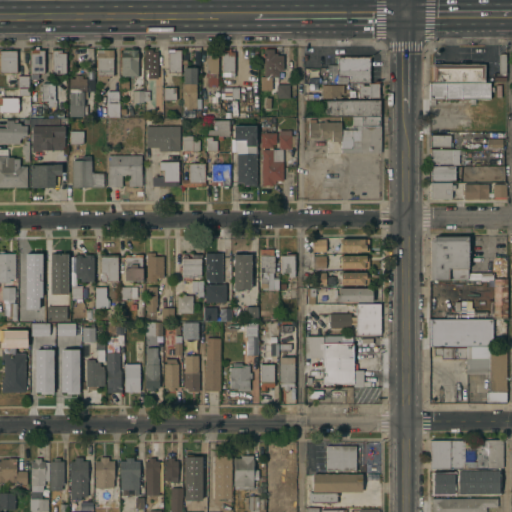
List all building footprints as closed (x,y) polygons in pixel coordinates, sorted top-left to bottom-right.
[(38,49),(44,48),(44,72),(37,72),(37,78),(31,78),(31,47),(34,47),(34,45),(38,45),(38,47),(38,49)] [(234,76),(229,76),(229,73),(228,73),(228,71),(221,71),(221,48),(227,48),(227,47),(230,47),(230,50),(234,50),(234,76)] [(113,74),(96,74),(96,48),(113,48),(113,74)] [(137,75),(121,75),(121,51),(122,51),(122,48),(137,48),(137,75)] [(144,77),(144,67),(145,67),(145,48),(156,48),(157,68),(157,77),(144,77)] [(180,72),(168,72),(168,48),(180,48),(180,72)] [(283,69),(280,69),(280,70),(278,70),(278,76),(271,76),(271,89),(260,89),(260,75),(264,75),(263,48),(273,48),(273,52),(276,52),(276,54),(282,54),(283,69)] [(16,71),(0,71),(0,49),(16,49),(16,71)] [(51,73),(52,49),(61,49),(61,52),(65,52),(65,73),(51,73)] [(217,71),(217,85),(205,85),(205,71),(206,71),(206,54),(217,54),(217,71)] [(327,83),(327,63),(336,63),(337,55),(369,55),(369,83),(358,83),(327,83)] [(430,81),(433,81),(433,63),(484,63),(484,81),(489,81),(489,82),(430,83),(430,81)] [(196,107),(191,107),(191,108),(190,108),(190,116),(183,116),(183,97),(182,97),(182,82),(183,82),(183,66),(196,66),(196,107)] [(28,86),(17,85),(17,74),(28,74),(28,86)] [(69,115),(69,77),(74,77),(74,74),(81,74),(81,77),(86,77),(86,78),(93,78),(94,89),(86,90),(86,95),(83,95),(83,115),(69,115)] [(54,82),(54,92),(56,92),(56,104),(47,104),(47,99),(42,100),(41,89),(39,89),(39,85),(42,85),(42,82),(54,82)] [(430,99),(430,83),(489,82),(489,85),(494,85),(494,90),(489,90),(489,98),(475,98),(475,99),(470,99),(470,98),(435,98),(435,99),(430,99)] [(289,96),(276,96),(276,94),(275,94),(275,89),(277,89),(277,83),(289,83),(289,96)] [(380,83),(380,85),(378,85),(378,93),(380,93),(380,96),(368,96),(368,94),(362,94),(362,97),(358,97),(358,83),(369,83),(380,83)] [(341,85),(320,85),(320,99),(341,99),(341,85)] [(175,98),(163,98),(163,86),(175,86),(175,98)] [(305,98),(305,92),(310,92),(310,88),(315,88),(315,92),(317,92),(317,98),(305,98)] [(107,115),(106,90),(118,90),(118,101),(119,101),(119,107),(119,113),(119,115),(107,115)] [(142,100),(142,102),(132,102),(132,90),(142,90),(148,90),(148,100),(142,100)] [(18,107),(20,107),(20,111),(0,111),(0,96),(18,96),(18,107)] [(380,100),(380,116),(352,117),(352,115),(318,115),(317,103),(316,103),(316,100),(316,99),(380,98),(380,100)] [(380,116),(380,151),(341,151),(341,140),(331,140),(331,137),(320,137),(320,136),(309,136),(309,118),(315,118),(315,121),(318,121),(318,120),(323,120),(323,119),(326,119),(326,121),(341,121),(341,128),(357,128),(357,125),(352,125),(352,117),(380,116)] [(19,142),(0,142),(0,126),(5,126),(5,119),(13,119),(13,121),(20,121),(20,124),(24,124),(24,118),(29,118),(29,125),(26,125),(26,134),(22,134),(19,139),(19,142)] [(156,132),(144,133),(144,118),(156,118),(156,132)] [(229,134),(222,135),(222,138),(218,138),(218,134),(208,134),(208,128),(212,128),(212,119),(229,119),(229,134)] [(64,149),(41,149),(41,150),(31,150),(31,124),(64,124),(64,149)] [(178,151),(178,126),(144,127),(144,148),(157,148),(157,151),(178,151)] [(254,127),(254,145),(245,145),(245,139),(233,139),(233,127),(254,127)] [(82,143),(70,142),(70,129),(83,129),(82,143)] [(261,148),(269,148),(269,146),(260,146),(260,131),(276,131),(276,143),(272,143),(272,148),(278,148),(278,129),(291,129),(291,134),(296,134),(296,145),(291,145),(291,148),(282,148),(282,179),(275,179),(275,182),(272,182),(272,184),(261,184),(261,148)] [(199,150),(182,149),(182,134),(193,134),(193,137),(192,137),(192,139),(199,138),(199,150)] [(428,146),(428,134),(430,134),(450,134),(450,141),(452,141),(452,146),(429,146),(428,146)] [(217,152),(206,152),(206,135),(212,135),(212,136),(213,136),(213,139),(216,139),(217,152)] [(502,138),(503,138),(503,147),(482,147),(482,143),(487,143),(487,137),(502,137),(502,138)] [(28,160),(23,160),(23,154),(21,154),(21,144),(24,144),(24,139),(29,140),(28,160)] [(27,186),(0,186),(0,148),(7,148),(7,153),(8,153),(8,156),(12,156),(12,157),(19,157),(19,164),(26,164),(27,186)] [(464,149),(464,155),(458,155),(458,164),(428,163),(428,149),(429,149),(464,149)] [(141,185),(128,185),(128,175),(127,175),(127,174),(121,174),(121,185),(107,185),(107,154),(141,154),(141,185)] [(103,186),(71,186),(72,159),(81,159),(81,155),(90,155),(90,159),(91,159),(91,171),(103,171),(103,186)] [(178,169),(180,169),(180,172),(177,172),(178,186),(172,186),(172,184),(151,185),(151,174),(159,174),(159,175),(163,175),(163,169),(159,169),(159,167),(157,168),(157,166),(159,166),(159,160),(178,160),(178,169)] [(256,173),(257,173),(257,175),(255,175),(256,184),(250,184),(248,185),(244,185),(242,184),(242,181),(236,181),(236,160),(256,160),(256,173)] [(204,181),(205,181),(205,184),(195,184),(195,185),(182,185),(182,178),(188,178),(188,162),(204,162),(204,181)] [(30,186),(30,163),(52,163),(61,163),(61,174),(54,174),(54,186),(30,186)] [(229,184),(227,184),(227,186),(223,186),(223,184),(210,184),(210,181),(211,181),(211,163),(229,163),(229,184)] [(430,166),(455,166),(455,180),(430,180),(430,177),(428,177),(428,167),(430,167),(430,166)] [(430,197),(430,182),(451,182),(451,183),(453,183),(453,184),(455,184),(455,188),(451,188),(451,197),(430,197)] [(506,196),(493,196),(493,195),(487,195),(487,198),(463,198),(463,193),(462,193),(462,190),(463,189),(463,183),(487,182),(487,191),(492,191),(492,183),(506,183),(506,196)] [(467,236),(467,278),(430,278),(430,240),(433,236),(467,236)] [(312,250),(312,238),(325,238),(325,250),(312,250)] [(368,238),(368,250),(340,250),(340,238),(368,238)] [(278,288),(273,288),(273,289),(263,289),(263,286),(260,286),(260,258),(259,258),(259,248),(272,248),(272,254),(274,254),(274,271),(272,271),(272,276),(278,276),(278,288)] [(15,278),(9,278),(9,281),(0,281),(0,249),(4,249),(4,252),(14,252),(15,278)] [(162,277),(155,277),(155,280),(146,280),(146,251),(154,251),(154,255),(163,255),(162,277)] [(222,281),(207,281),(207,255),(211,255),(211,251),(222,251),(222,281)] [(252,282),(239,282),(239,287),(232,287),(232,255),(238,255),(238,251),(249,251),(249,255),(252,255),(252,282)] [(294,276),(288,276),(288,271),(280,271),(280,254),(285,254),(285,252),(294,252),(294,276)] [(66,294),(49,294),(49,253),(67,253),(66,294)] [(93,280),(79,280),(79,272),(75,272),(75,256),(76,256),(77,253),(81,253),(82,255),(84,255),(84,253),(93,253),(93,280)] [(118,279),(101,280),(101,272),(100,272),(100,253),(117,253),(118,279)] [(124,279),(124,267),(125,267),(125,253),(142,253),(142,279),(124,279)] [(183,254),(185,254),(187,255),(187,257),(191,257),(191,253),(201,253),(201,276),(181,276),(181,256),(183,254)] [(16,263),(16,255),(41,254),(40,274),(23,274),(23,263),(16,263)] [(325,254),(325,267),(312,267),(312,254),(325,254)] [(368,254),(368,267),(340,267),(340,254),(368,254)] [(325,285),(311,285),(311,273),(325,272),(325,284),(325,285)] [(368,284),(340,284),(340,272),(368,272),(368,284)] [(506,317),(493,317),(493,277),(506,277),(506,317)] [(203,296),(197,297),(197,291),(192,291),(191,280),(202,279),(203,296)] [(225,301),(204,301),(204,283),(222,283),(222,282),(224,282),(224,283),(225,283),(225,301)] [(81,297),(70,297),(70,284),(81,284),(81,297)] [(14,298),(1,298),(1,286),(14,285),(14,298)] [(136,297),(119,297),(119,285),(136,285),(136,297)] [(156,306),(155,306),(155,311),(146,311),(146,285),(156,285),(156,306)] [(105,296),(107,296),(107,299),(109,299),(109,307),(95,307),(95,286),(105,286),(105,296)] [(371,287),(371,301),(335,301),(335,294),(338,294),(338,287),(371,287)] [(192,311),(176,311),(176,294),(192,294),(192,311)] [(379,304),(380,333),(355,333),(355,323),(350,323),(350,327),(329,327),(329,312),(350,312),(350,316),(355,316),(355,304),(379,304)] [(65,306),(66,320),(46,320),(46,306),(65,306)] [(173,320),(160,320),(161,306),(173,306),(173,320)] [(216,306),(216,319),(203,319),(203,306),(216,306)] [(257,319),(244,319),(244,307),(256,307),(257,319)] [(466,346),(466,345),(431,345),(430,319),(492,319),(492,346),(468,346),(466,346)] [(162,334),(144,334),(144,321),(161,321),(162,334)] [(257,335),(246,335),(246,321),(256,321),(257,335)] [(277,342),(278,342),(278,353),(271,353),(271,343),(268,343),(268,321),(276,321),(277,342)] [(47,323),(29,323),(29,335),(48,335),(47,323)] [(54,335),(73,335),(74,323),(55,323),(54,335)] [(181,323),(196,323),(197,339),(182,340),(181,323)] [(92,341),(82,340),(82,328),(93,328),(92,341)] [(38,348),(30,348),(30,335),(38,335),(38,348)] [(119,351),(119,368),(120,368),(120,387),(116,387),(116,389),(110,389),(110,387),(106,387),(106,338),(109,338),(109,335),(117,335),(119,351)] [(219,390),(204,390),(204,359),(206,359),(206,337),(219,337),(219,390)] [(79,359),(76,359),(76,364),(66,363),(66,361),(62,361),(62,351),(64,351),(64,338),(79,339),(79,359)] [(179,356),(180,339),(172,339),(172,355),(179,356)] [(104,360),(97,360),(97,348),(95,348),(95,342),(104,342),(104,360)] [(353,382),(323,382),(323,342),(353,342),(353,382)] [(25,391),(1,391),(1,380),(2,380),(2,376),(3,376),(3,358),(1,358),(1,344),(15,344),(15,351),(25,351),(25,391)] [(158,387),(154,387),(154,389),(149,389),(149,387),(144,387),(144,363),(145,363),(145,346),(157,346),(157,357),(158,357),(158,363),(158,387)] [(466,372),(466,357),(441,357),(441,354),(434,354),(433,346),(466,346),(468,346),(468,372),(466,372)] [(468,346),(492,346),(506,346),(506,401),(486,401),(486,391),(489,391),(488,372),(468,372),(468,346)] [(77,350),(59,350),(59,392),(77,392),(77,350)] [(54,388),(42,387),(42,384),(37,384),(37,363),(41,363),(41,351),(54,351),(54,388)] [(198,371),(198,390),(187,390),(187,387),(184,387),(184,354),(198,354),(198,371)] [(294,385),(289,385),(289,389),(284,389),(284,385),(279,385),(279,362),(279,356),(293,356),(293,362),(294,362),(294,385)] [(177,387),(174,387),(173,390),(168,390),(168,387),(163,387),(163,357),(175,357),(175,360),(176,360),(176,362),(178,362),(177,387)] [(97,385),(97,388),(85,388),(85,358),(93,358),(93,361),(99,361),(99,365),(103,365),(103,368),(104,368),(104,385),(97,385)] [(139,390),(124,390),(124,362),(139,362),(139,390)] [(249,371),(251,371),(251,377),(249,377),(249,389),(236,389),(236,387),(229,387),(229,366),(241,366),(241,364),(249,364),(249,371)] [(273,364),(273,386),(266,386),(266,389),(261,389),(261,386),(260,386),(259,364),(273,364)] [(352,387),(361,387),(361,370),(351,371),(352,387)] [(308,397),(308,389),(321,389),(322,397),(308,397)] [(480,438),(502,438),(502,467),(430,467),(430,439),(463,439),(463,461),(477,461),(477,453),(480,453),(480,440),(480,438)] [(326,444),(355,444),(355,469),(326,469),(326,444)] [(184,485),(184,455),(192,455),(202,454),(202,480),(201,480),(201,485),(193,485),(187,485),(184,485)] [(253,488),(233,488),(233,457),(240,457),(240,454),(252,454),(253,488)] [(295,465),(287,465),(287,454),(295,454),(295,465)] [(231,498),(213,498),(213,455),(231,455),(231,498)] [(87,480),(87,495),(80,495),(80,498),(70,499),(70,478),(69,478),(69,460),(74,460),(74,456),(82,456),(82,460),(87,460),(87,480)] [(99,460),(99,456),(108,456),(108,459),(113,459),(114,478),(113,478),(113,486),(94,486),(94,460),(99,460)] [(125,459),(125,456),(133,456),(133,459),(139,459),(139,475),(138,475),(138,488),(128,488),(128,494),(122,494),(122,490),(120,490),(120,488),(119,488),(119,459),(125,459)] [(158,484),(151,484),(151,479),(144,479),(144,460),(148,459),(148,456),(154,456),(154,459),(158,459),(158,484)] [(285,471),(290,471),(290,477),(280,477),(280,481),(268,481),(268,457),(274,457),(274,456),(278,456),(278,457),(285,457),(285,471)] [(15,469),(26,469),(26,483),(15,483),(15,481),(7,480),(7,482),(0,482),(0,458),(7,458),(7,457),(16,457),(15,469)] [(44,484),(42,484),(42,490),(32,490),(32,484),(30,484),(30,460),(34,460),(34,457),(40,457),(40,460),(44,460),(44,484)] [(63,484),(61,484),(61,489),(49,489),(49,460),(53,460),(53,457),(59,457),(59,460),(63,460),(63,484)] [(170,481),(170,479),(163,479),(163,460),(167,460),(167,458),(172,458),(172,461),(176,461),(176,481),(170,481)] [(492,468),(491,485),(469,485),(469,468),(492,468)] [(361,474),(361,490),(312,490),(312,474),(361,474)] [(180,511),(169,511),(170,488),(181,488),(180,511)] [(14,508),(0,508),(0,491),(14,491),(14,508)] [(308,501),(308,491),(336,491),(336,501),(308,501)] [(207,495),(207,511),(202,511),(202,507),(193,507),(193,495),(207,495)] [(265,508),(265,511),(249,511),(249,509),(244,509),(244,496),(247,496),(247,495),(258,495),(258,498),(265,498),(265,508)] [(47,510),(37,510),(37,497),(47,497),(47,510)] [(497,497),(497,506),(485,506),(485,511),(431,511),(431,497),(497,497)] [(66,511),(59,511),(59,503),(67,503),(66,511)]
